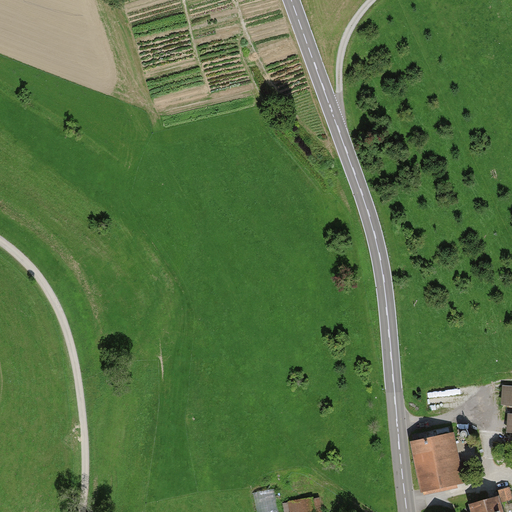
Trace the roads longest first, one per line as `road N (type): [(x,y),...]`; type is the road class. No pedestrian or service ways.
road 1 (tertiary): [(291,0),(376,236),(407,511)]
road 2 (track): [(82,511),(85,440),(72,350),(49,292),(0,240)]
road 3 (track): [(374,0),(346,35),(335,119)]
